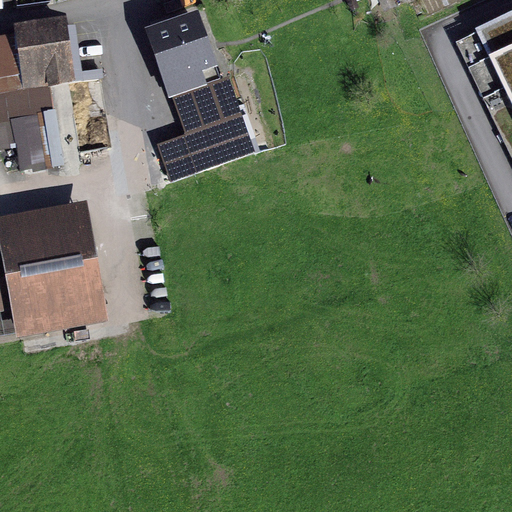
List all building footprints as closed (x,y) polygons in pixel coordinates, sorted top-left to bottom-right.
[(199,11),(145,30),(169,100),(173,99),(222,81),(199,11)] [(511,12),(456,39),(511,159),(511,12)] [(15,34),(23,91),(49,87),(75,83),(65,17),(14,26),(15,34)] [(49,87),(23,91),(15,34),(0,36),(0,122),(16,120),(25,176),(47,172),(38,112),(52,109),(49,87)] [(257,154),(229,79),(222,81),(173,99),(185,135),(158,146),(171,184),(257,154)] [(87,202),(0,218),(0,247),(0,248),(12,311),(17,340),(109,322),(87,202)] [(0,248),(0,247),(0,313),(12,311),(0,248)]
